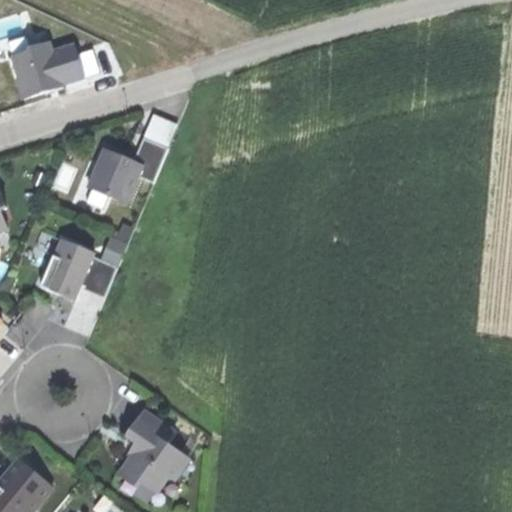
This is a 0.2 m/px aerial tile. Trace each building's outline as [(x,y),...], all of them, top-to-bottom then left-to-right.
[(62,84),(84,77),(74,45),(52,52),(48,42),(30,48),(31,50),(12,57),(18,78),(16,79),(23,98),(62,86),(62,84)] [(141,138),(167,149),(177,125),(151,114),(141,138)] [(103,150),(87,188),(125,204),(136,177),(152,183),(166,149),(142,139),(132,162),(120,157),(103,150)] [(118,238),(128,242),(131,232),(122,229),(118,238)] [(112,240),(103,262),(116,268),(125,245),(112,240)] [(52,258),(40,287),(59,295),(73,301),(78,288),(103,299),(116,268),(103,262),(91,257),(93,254),(61,242),(54,258),(52,258)] [(173,431),(142,409),(125,434),(138,444),(132,453),(117,474),(134,486),(138,481),(153,491),(165,474),(171,478),(186,456),(165,442),(173,431)] [(30,511),(51,487),(17,459),(0,479),(0,511),(30,511)]
